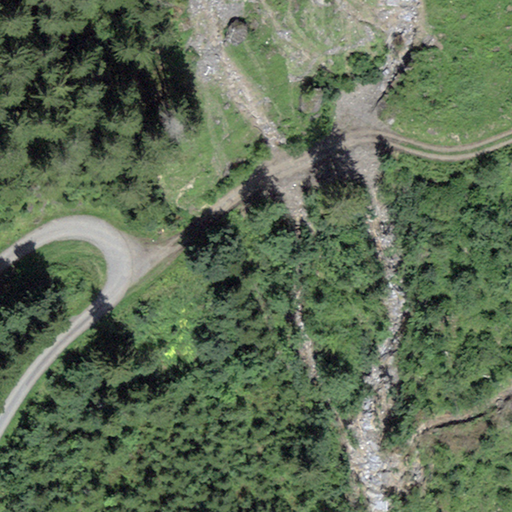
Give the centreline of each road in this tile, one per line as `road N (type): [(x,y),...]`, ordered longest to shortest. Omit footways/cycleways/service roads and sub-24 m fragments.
road 1 (track): [(511,145),(456,157),(399,142),(361,144),(306,160),(249,188),(160,256),(118,277)]
road 2 (unclassified): [(0,265),(41,234),(77,227),(106,240),(119,266),(107,299),(53,350),(0,426)]
